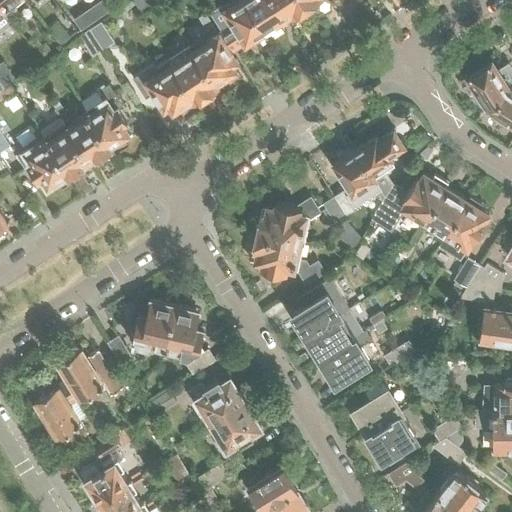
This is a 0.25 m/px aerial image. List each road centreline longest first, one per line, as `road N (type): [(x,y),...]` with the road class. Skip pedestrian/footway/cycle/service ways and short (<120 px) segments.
road 1 (residential): [(367,511),(187,224)]
road 2 (residential): [(180,197),(403,58)]
road 3 (residential): [(0,352),(187,224)]
road 4 (residential): [(180,197),(150,185),(0,279)]
road 5 (residential): [(511,173),(469,147),(427,101),(403,58)]
